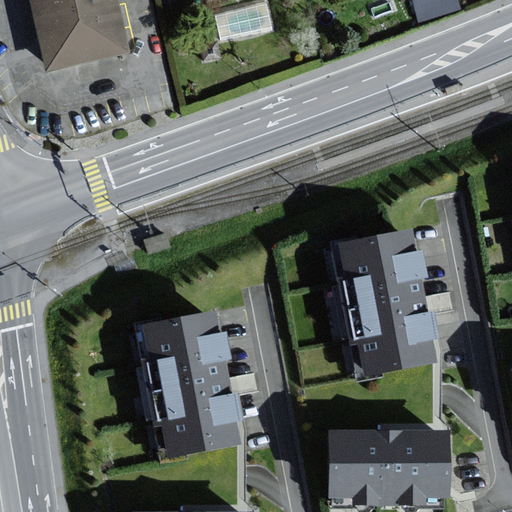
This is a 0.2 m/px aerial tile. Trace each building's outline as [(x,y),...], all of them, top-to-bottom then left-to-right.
[(126,52),(113,0),(33,0),(50,70),(126,52)] [(414,0),(419,16),(463,3),(461,0),(414,0)] [(372,369),(436,357),(432,337),(441,335),(436,311),(429,313),(421,273),(428,272),(424,251),(417,252),(413,230),(345,243),(352,277),(344,278),(355,337),(365,335),(372,369)] [(165,235),(146,241),(150,253),(169,246),(165,235)] [(176,450),(241,437),(237,418),(245,416),(241,392),(234,394),(226,354),(233,353),(229,332),(222,333),(218,311),(150,323),(157,358),(149,359),(160,418),(170,416),(176,450)] [(451,432),(335,431),(335,491),(450,493),(451,432)]
